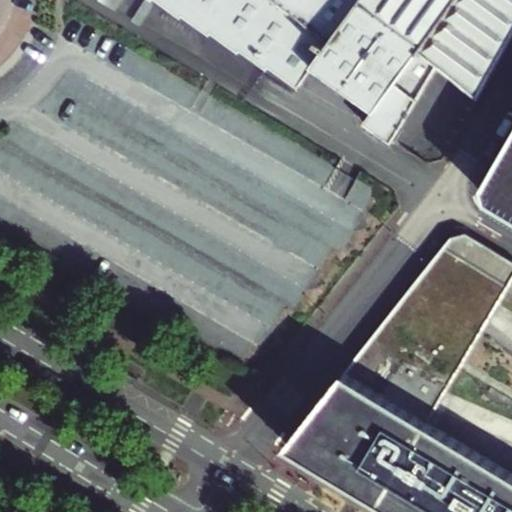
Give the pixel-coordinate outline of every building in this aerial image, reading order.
[(211,34),(213,30),(221,36),(242,0),(160,0),(181,16),(183,13),(201,26),(211,34)] [(511,0),(242,0),(221,36),(240,51),(242,48),(269,68),(270,65),(299,86),(313,65),(374,107),(365,122),(392,142),(436,71),(445,76),(480,96),(511,40),(511,0)] [(511,140),(487,184),(492,200),(511,212),(511,140)] [(428,421),(511,283),(511,259),(470,234),(454,237),(289,444),(402,511),(511,511),(511,505),(413,446),(428,421)] [(511,472),(428,421),(413,446),(511,505),(511,472)]
